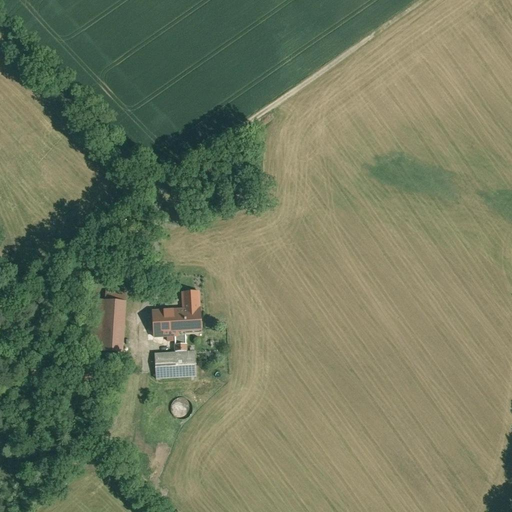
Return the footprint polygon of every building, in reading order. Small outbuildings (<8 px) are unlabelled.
[(144,224),(129,230),(131,236),(147,230),(144,224)] [(186,303),(154,304),(156,333),(175,332),(176,347),(190,346),(190,331),(205,330),(204,302),(201,302),(200,286),(185,287),(186,303)] [(126,347),(129,296),(104,295),(101,345),(126,347)] [(190,346),(176,347),(157,348),(159,375),(199,373),(197,346),(190,346)] [(194,397),(191,394),(187,393),(183,393),(179,395),(176,398),(174,403),(174,406),(177,411),(180,413),(183,415),(188,415),(192,413),(195,410),(197,406),(197,401),(194,397)]
